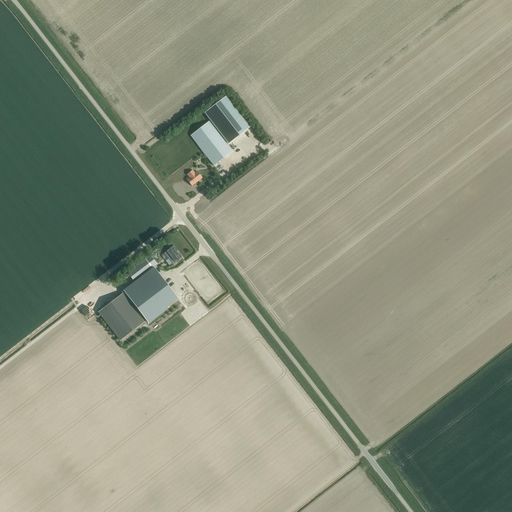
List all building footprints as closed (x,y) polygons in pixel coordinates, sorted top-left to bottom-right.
[(209,122),(227,145),(250,127),(226,96),(203,114),(209,122)] [(201,116),(180,131),(204,162),(224,147),(201,116)] [(192,186),(202,178),(197,171),(194,173),(192,171),(187,175),(189,177),(186,179),(192,186)] [(173,246),(164,253),(173,265),(178,261),(177,260),(181,257),(173,246)] [(135,282),(157,265),(150,255),(127,272),(135,282)] [(163,279),(132,303),(147,322),(178,299),(163,279)] [(122,293),(98,312),(120,340),(144,321),(122,293)]
